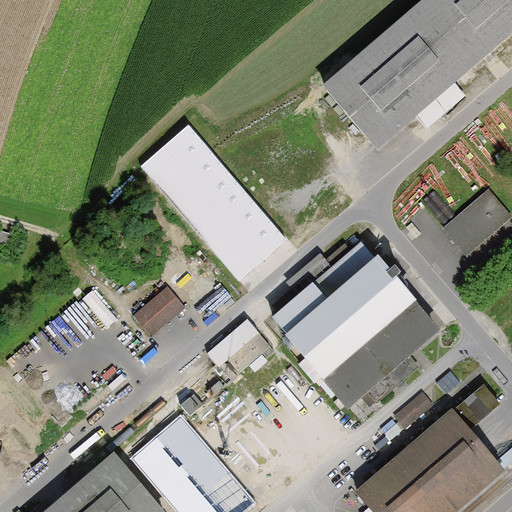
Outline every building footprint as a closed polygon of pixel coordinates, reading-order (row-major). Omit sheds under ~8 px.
[(511,0),(420,0),(323,81),(376,143),(419,107),(511,30),(511,0)] [(141,166),(239,281),(287,240),(188,125),(141,166)] [(511,216),(488,189),(443,228),(467,256),(511,217),(511,216)] [(366,245),(275,321),(348,408),(414,352),(439,331),(366,245)] [(168,286),(134,316),(152,336),(186,306),(168,286)] [(95,292),(84,301),(110,330),(120,320),(95,292)] [(248,320),(208,354),(231,381),(262,354),(266,358),(274,351),(248,320)] [(102,375),(107,381),(118,372),(113,366),(102,375)] [(455,412),(472,431),(502,405),(485,386),(455,412)] [(421,394),(394,417),(398,422),(405,430),(432,406),(421,394)] [(181,413),(191,423),(203,411),(194,401),(181,413)] [(452,408),(355,492),(372,511),(458,511),(506,472),(495,459),(472,431),(455,412),(452,408)] [(133,459),(178,511),(242,511),(254,502),(181,418),(133,459)] [(393,419),(382,429),(392,441),(405,430),(398,422),(396,424),(393,419)] [(511,444),(495,459),(506,472),(511,466),(511,444)] [(167,511),(114,451),(44,511),(167,511)]
